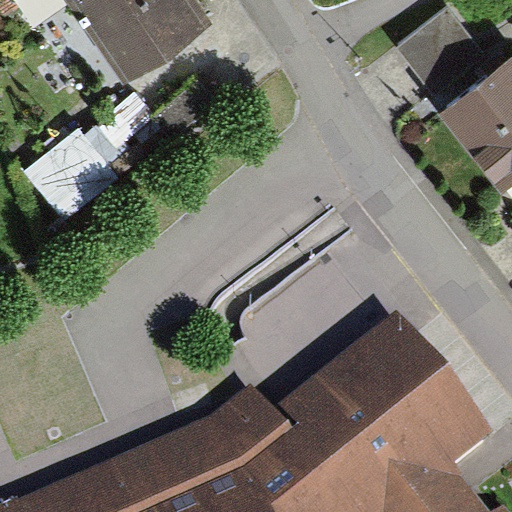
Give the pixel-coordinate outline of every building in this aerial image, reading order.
[(17,0),(32,25),(68,0),(76,0),(124,72),(215,11),(207,0),(17,0)] [(447,1),(396,41),(435,91),(486,51),(447,1)] [(511,45),(440,101),(502,181),(511,172),(511,45)] [(217,96),(198,74),(154,111),(173,134),(217,96)] [(120,169),(79,120),(24,164),(64,214),(120,169)] [(322,217),(306,198),(190,290),(206,310),(322,217)] [(505,511),(503,511),(486,511),(464,484),(466,483),(457,470),(496,439),(399,318),(275,416),(252,387),(211,420),(0,511),(505,511)]
